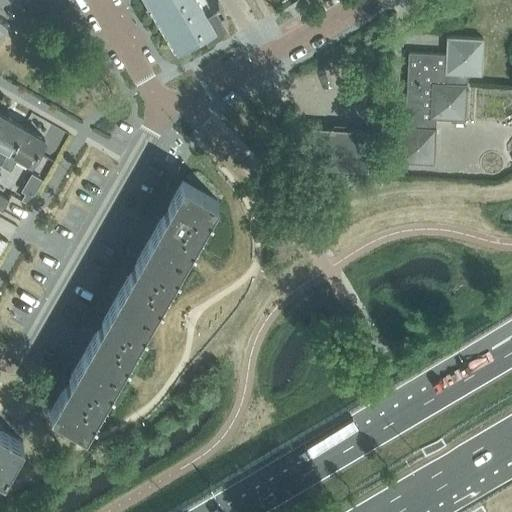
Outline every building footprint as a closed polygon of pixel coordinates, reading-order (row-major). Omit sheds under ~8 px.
[(151,0),(175,41),(213,19),(216,24),(226,18),(215,0),(207,0),(204,2),(203,0),(151,0)] [(399,125),(398,161),(434,163),(436,118),(467,119),(467,117),(468,74),(481,75),(483,38),(447,37),(446,37),(446,39),(446,51),(445,54),(408,52),(405,126),(399,125)] [(0,114),(0,144),(8,149),(21,125),(1,113),(0,114)] [(21,125),(8,149),(0,162),(0,163),(10,169),(18,155),(30,161),(43,138),(21,125)] [(307,167),(367,170),(370,130),(309,126),(307,167)] [(183,257),(217,199),(182,179),(167,204),(164,201),(158,211),(162,213),(148,237),(183,257)] [(8,199),(0,194),(0,209),(2,210),(8,199)] [(150,315),(183,257),(148,237),(134,261),(131,259),(125,269),(129,271),(115,295),(150,315)] [(150,315),(115,295),(102,318),(98,316),(92,326),(96,328),(82,352),(118,372),(150,315)] [(118,372),(82,352),(69,376),(65,374),(59,384),(63,386),(49,411),(84,431),(118,372)] [(0,474),(2,476),(22,441),(0,428),(0,474)]
